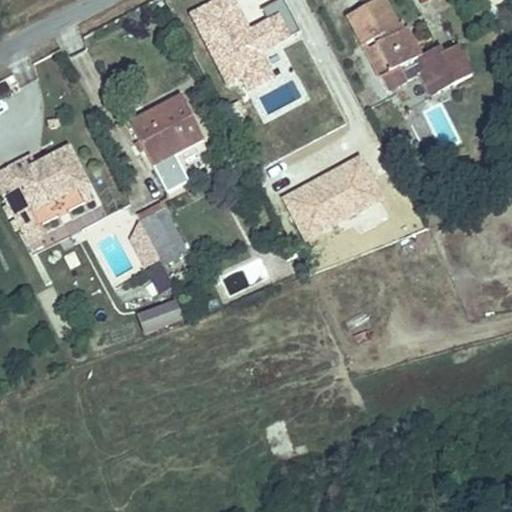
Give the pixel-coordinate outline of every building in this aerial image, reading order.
[(384,3),(350,19),(366,50),(376,45),(392,77),(382,82),(391,97),(430,79),(440,98),(473,81),(458,53),(425,67),(405,30),(399,33),(384,3)] [(150,169),(204,142),(181,98),(127,125),(150,169)] [(425,109),(437,150),(456,144),(444,104),(425,109)] [(0,171),(0,194),(21,235),(38,227),(32,217),(85,189),(67,152),(34,169),(27,157),(0,171)] [(434,171),(415,180),(423,196),(442,186),(434,171)] [(39,222),(46,242),(107,222),(100,202),(39,222)] [(162,208),(136,223),(160,269),(186,255),(162,208)] [(137,316),(146,338),(185,321),(175,300),(137,316)]
